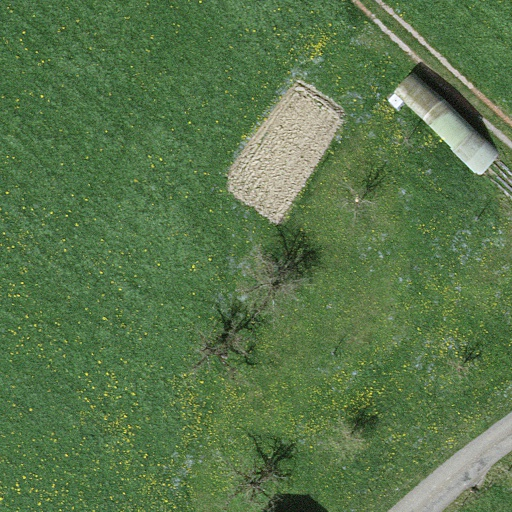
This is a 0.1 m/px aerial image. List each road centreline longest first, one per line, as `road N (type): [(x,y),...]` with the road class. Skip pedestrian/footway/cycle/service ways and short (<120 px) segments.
road 1 (track): [(367,0),(511,132)]
road 2 (unclassified): [(414,511),(511,431)]
